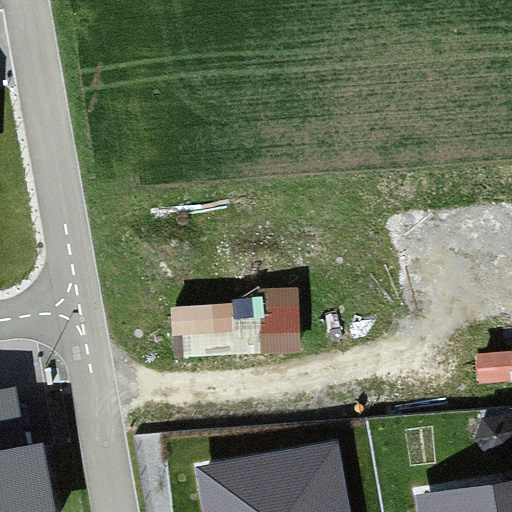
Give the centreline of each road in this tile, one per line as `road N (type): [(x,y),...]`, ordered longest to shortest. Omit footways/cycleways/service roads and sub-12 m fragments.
road 1 (residential): [(26,0),(78,308)]
road 2 (residential): [(78,308),(113,511)]
